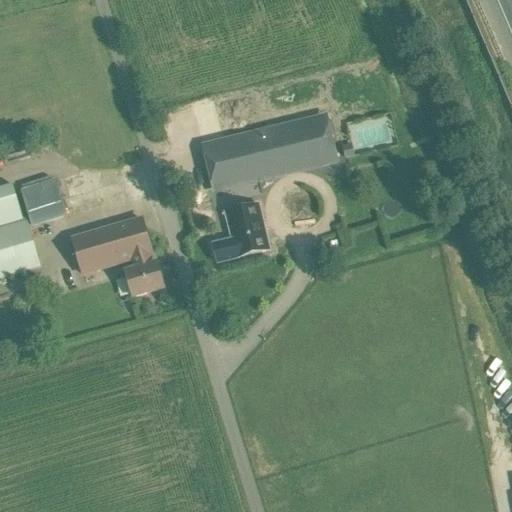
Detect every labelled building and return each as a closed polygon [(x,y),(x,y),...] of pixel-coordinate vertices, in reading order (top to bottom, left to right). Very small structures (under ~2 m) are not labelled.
[(172,115),(173,147),(191,147),(190,115),(172,115)] [(328,119),(202,149),(214,197),(339,167),(328,119)] [(56,180),(20,191),(32,228),(68,217),(56,180)] [(13,186),(0,190),(0,229),(23,223),(13,186)] [(232,241),(212,245),(217,264),(270,252),(259,205),(225,213),(232,241)] [(23,223),(0,229),(0,279),(39,269),(26,222),(23,223)] [(142,222),(72,242),(82,276),(133,262),(136,272),(125,275),(132,300),(164,291),(156,266),(155,266),(142,222)]
